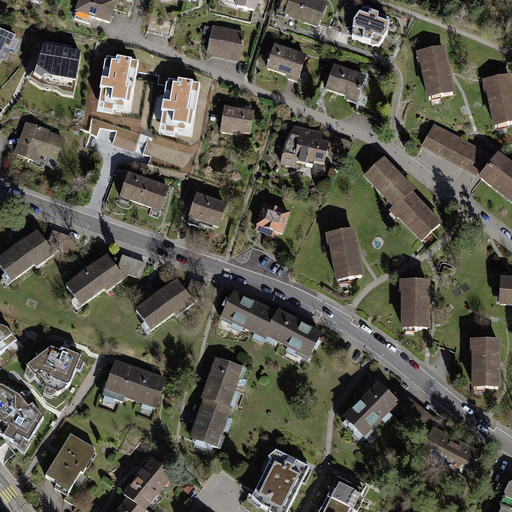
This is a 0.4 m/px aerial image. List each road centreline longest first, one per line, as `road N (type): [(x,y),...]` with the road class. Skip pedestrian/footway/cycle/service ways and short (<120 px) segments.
road 1 (residential): [(511,447),(309,301),(0,190)]
road 2 (residential): [(511,245),(395,153),(140,43),(127,30)]
